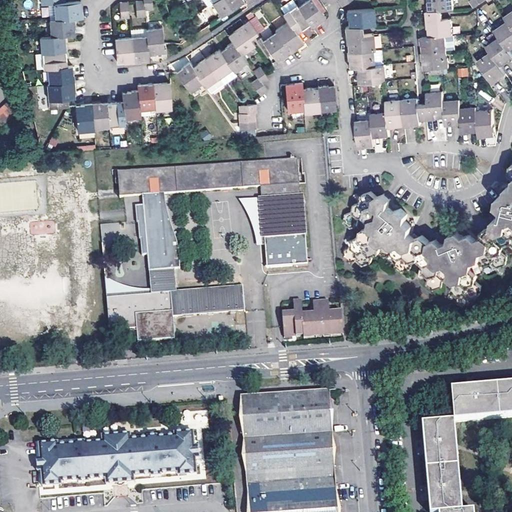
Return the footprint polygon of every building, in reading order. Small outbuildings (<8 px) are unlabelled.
[(50,20),(75,18),(82,17),(82,14),(81,1),(66,2),(65,0),(41,0),(42,4),(38,5),(39,21),(50,20)] [(143,0),(136,1),(137,17),(145,16),(144,10),(143,0)] [(143,0),(144,10),(153,9),(152,0),(143,0)] [(214,0),(212,2),(221,15),(242,0),(214,0)] [(289,0),(279,8),(288,21),(297,33),(307,25),(309,24),(298,7),(293,0),(289,0)] [(307,0),(298,7),(309,24),(311,26),(316,23),(316,24),(323,19),(325,18),(312,0),(307,0)] [(429,0),(431,12),(442,11),(454,10),(453,0),(429,0)] [(129,2),(120,2),(122,18),(130,17),(129,2)] [(374,8),(347,10),(347,14),(347,18),(349,18),(349,27),(362,26),(375,25),(374,8)] [(442,11),(431,12),(428,12),(429,21),(443,19),(442,11)] [(256,16),(250,20),(258,33),(264,28),(256,16)] [(131,18),(132,25),(144,24),(143,17),(131,18)] [(75,20),(75,18),(50,20),(52,35),(65,34),(75,33),(74,27),(75,27),(75,20)] [(430,36),(445,35),(453,34),(451,19),(443,19),(429,21),(430,36)] [(258,33),(250,20),(242,26),(250,38),(258,33)] [(277,32),(290,51),(301,43),(303,42),(297,33),(288,21),(275,30),(277,32)] [(511,26),(509,22),(496,32),(501,38),(510,51),(511,49),(511,26)] [(250,38),(242,26),(228,35),(233,41),(242,55),(255,45),(250,38)] [(363,31),(362,26),(349,27),(347,27),(347,33),(347,36),(363,35),(363,31)] [(146,30),(148,54),(156,54),(156,52),(165,51),(163,28),(146,30)] [(146,30),(131,31),(132,37),(134,60),(146,59),(149,59),(148,54),(146,30)] [(277,32),(264,41),(277,60),(288,53),(290,51),(277,32)] [(43,52),(66,50),(65,37),(65,34),(52,35),(41,36),(43,52)] [(349,52),(373,50),(375,49),(374,34),(363,35),(347,36),(348,43),(349,52)] [(424,52),(446,50),(445,35),(430,36),(423,37),(424,50),(424,52)] [(115,39),(117,62),(130,61),(134,60),(132,37),(115,39)] [(501,67),(511,58),(511,54),(510,51),(501,38),(487,47),(491,54),(501,67)] [(229,47),(221,51),(233,68),(235,72),(243,66),(242,65),(247,62),(242,55),(233,41),(228,45),(229,47)] [(219,49),(206,57),(220,77),(233,68),(221,51),(219,49)] [(44,68),(49,68),(68,66),(67,53),(66,50),(43,52),(44,68)] [(350,68),(356,67),(374,66),(373,50),(349,52),(350,65),(350,68)] [(425,67),(425,69),(449,67),(448,58),(447,58),(446,50),(424,52),(423,52),(423,60),(425,60),(425,67)] [(37,69),(44,68),(43,52),(36,53),(37,69)] [(478,63),(493,85),(507,76),(501,67),(491,54),(478,63)] [(206,57),(193,66),(203,82),(206,86),(220,77),(206,57)] [(198,85),(203,82),(193,66),(189,61),(184,65),(184,66),(177,72),(190,92),(199,86),(198,85)] [(49,68),(51,83),(74,81),(72,68),(72,65),(68,66),(49,68)] [(358,81),(358,84),(385,81),(384,65),(374,66),(356,67),(358,81)] [(269,79),(260,66),(253,70),(258,78),(262,84),(269,79)] [(457,69),(458,77),(469,76),(468,68),(457,69)] [(260,95),(267,91),(262,84),(258,78),(251,82),(260,95)] [(74,81),(51,83),(48,83),(50,107),(69,105),(68,98),(75,97),(74,84),(74,81)] [(173,110),(170,83),(167,83),(154,84),(156,108),(156,111),(173,110)] [(303,89),(303,83),(290,84),(286,84),(288,110),(304,109),(303,89)] [(140,110),(156,108),(154,84),(141,85),(138,85),(138,90),(140,110)] [(318,86),(318,88),(320,111),(337,110),(335,86),(328,87),(328,85),(321,86),(318,86)] [(306,88),(303,89),(304,109),(305,112),(320,111),(318,88),(306,88)] [(140,118),(140,110),(138,90),(131,90),(131,91),(125,92),(122,92),(123,101),(125,119),(140,118)] [(427,92),(428,103),(429,118),(433,118),(445,117),(444,102),(443,91),(427,92)] [(418,98),(402,99),(405,126),(418,125),(421,124),(420,119),(419,104),(418,98)] [(386,101),(388,112),(389,128),(396,128),(396,127),(402,126),(405,126),(402,99),(386,101)] [(9,100),(0,107),(0,125),(18,110),(9,100)] [(107,102),(109,126),(125,124),(125,119),(123,101),(111,102),(107,102)] [(459,101),(444,102),(445,117),(446,125),(459,124),(461,124),(460,110),(459,101)] [(92,104),(94,127),(109,126),(107,102),(95,103),(92,104)] [(419,104),(420,119),(425,119),(429,118),(428,103),(423,104),(419,104)] [(79,105),(76,105),(78,131),(94,130),(94,127),(92,104),(79,105)] [(241,105),(242,113),(254,112),(257,112),(256,104),(241,105)] [(460,110),(461,124),(462,132),(475,131),(478,131),(476,111),(476,108),(460,110)] [(493,109),(476,111),(478,131),(479,136),(493,135),(495,135),(493,109)] [(239,113),(240,121),(255,120),(254,112),(242,113),(239,113)] [(372,113),(372,119),(374,137),(390,136),(389,128),(388,112),(372,113)] [(374,137),(372,119),(356,121),(358,147),(372,146),(375,146),(374,137)] [(255,120),(240,121),(240,130),(256,128),(255,120)] [(160,195),(260,187),(265,187),(266,198),(261,199),(264,238),(303,236),(302,227),(305,227),(303,204),(301,204),(298,159),(294,159),(294,157),(290,157),(291,160),(118,173),(120,198),(125,197),(143,196),(151,195),(160,195)] [(345,256),(351,261),(358,259),(363,264),(372,261),(373,254),(380,253),(385,256),(392,255),(396,258),(396,266),(402,271),(410,269),(412,261),(418,260),(423,265),(422,272),(428,277),(427,284),(433,290),(441,288),(443,280),(448,279),(453,283),(452,289),(458,295),(457,301),(463,307),(471,304),(472,297),(480,294),(479,287),(475,280),(476,275),(484,272),(485,265),(491,263),(496,267),(505,265),(506,256),(501,251),(502,245),(510,242),(511,244),(511,164),(511,165),(510,173),(511,175),(511,185),(507,187),(505,194),(498,197),(497,205),(502,210),(502,213),(501,217),(494,219),(493,226),(484,229),(483,237),(479,238),(476,239),(471,235),(464,236),(458,232),(450,234),(448,242),(442,243),(436,239),(429,241),(422,235),(415,237),(410,233),(411,226),(406,221),(407,214),(401,208),(394,211),(391,208),(389,207),(390,199),(384,194),(377,196),(371,191),(363,194),(362,201),(354,204),(353,211),(346,214),(345,222),(351,227),(358,225),(363,230),(362,235),(354,238),(353,245),(346,248),(345,256)] [(151,195),(143,196),(143,206),(151,205),(151,195)] [(160,195),(151,195),(151,205),(157,271),(173,270),(175,270),(170,213),(162,214),(160,195)] [(173,270),(157,271),(151,205),(143,206),(136,207),(137,224),(138,224),(139,240),(140,240),(142,256),(147,256),(149,272),(150,272),(152,295),(107,299),(110,331),(137,329),(138,342),(175,339),(173,317),(245,312),(243,287),(175,293),(173,270)] [(265,252),(266,268),(270,268),(311,264),(310,249),(307,249),(265,252)] [(295,315),(282,316),(284,336),(304,334),(302,315),(302,312),(301,300),(293,301),(294,313),(295,315)] [(330,315),(329,312),(328,301),(321,302),(323,335),(343,333),(341,314),(330,315)] [(323,335),(321,302),(313,302),(314,312),(314,315),(302,315),(304,334),(304,336),(323,335)] [(447,391),(451,423),(511,417),(511,385),(470,389),(447,391)] [(240,398),(244,441),(333,434),(330,401),(329,391),(240,398)] [(427,511),(459,511),(451,423),(419,426),(422,451),(426,496),(427,511)] [(146,439),(129,441),(129,435),(100,437),(101,443),(84,445),(83,443),(76,444),(73,444),(73,446),(58,447),(49,448),(49,445),(39,446),(41,461),(37,462),(38,473),(42,472),(43,488),(53,487),(53,484),(61,484),(77,482),(77,484),(87,483),(87,481),(104,480),(105,486),(133,483),(132,477),(149,476),(149,477),(160,476),(160,475),(177,473),(185,472),(186,475),(196,474),(194,459),(198,458),(197,447),(193,447),(192,432),(182,433),(182,436),(174,437),(156,438),(156,437),(146,438),(146,439)] [(244,441),(249,496),(337,488),(336,476),(334,450),(333,434),(244,441)] [(250,507),(250,511),(339,511),(339,509),(337,488),(249,496),(250,507)]
